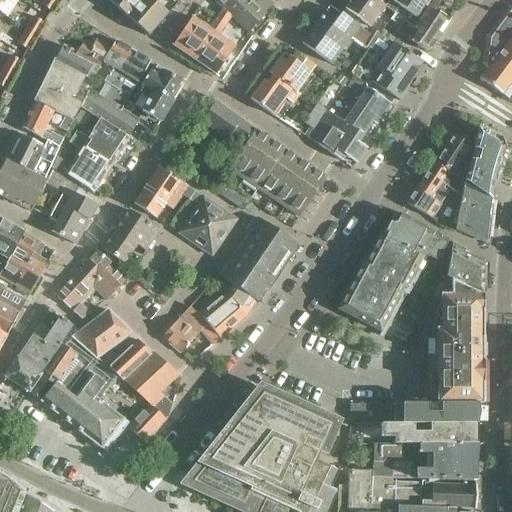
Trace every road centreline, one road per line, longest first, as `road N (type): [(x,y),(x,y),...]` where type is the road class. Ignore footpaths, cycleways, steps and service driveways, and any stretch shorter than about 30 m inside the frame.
road 1 (residential): [(219,401),(369,194)]
road 2 (residential): [(76,254),(198,80)]
road 3 (residential): [(502,511),(506,308)]
road 4 (residential): [(227,98),(369,194)]
road 5 (residential): [(80,0),(0,143)]
road 6 (residential): [(80,0),(198,80)]
road 7 (residential): [(0,367),(43,292),(76,254)]
road 8 (residential): [(369,194),(446,83)]
road 9 (residential): [(144,511),(159,477),(219,401)]
road 10 (residential): [(145,332),(205,270),(170,245)]
road 11 (residential): [(109,511),(0,460)]
